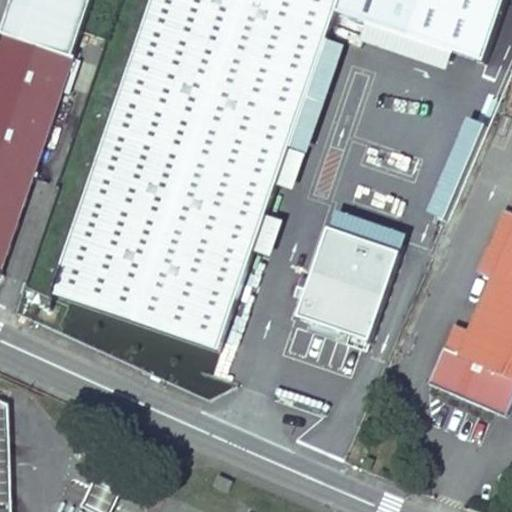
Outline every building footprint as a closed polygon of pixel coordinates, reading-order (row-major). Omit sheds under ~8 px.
[(15,0),(3,36),(0,45),(0,273),(2,274),(95,0),(15,0)] [(224,354),(344,0),(158,0),(57,297),(224,354)] [(511,212),(506,210),(479,272),(493,278),(471,330),(457,324),(431,385),(502,415),(511,392),(511,212)] [(374,345),(404,257),(332,233),(315,283),(309,303),(303,320),(374,345)] [(309,303),(315,283),(304,280),(298,299),(309,303)] [(0,511),(13,511),(10,407),(0,401),(0,511)] [(107,459),(83,508),(90,511),(114,511),(134,472),(107,459)] [(232,482),(219,476),(214,486),(228,492),(232,482)]
